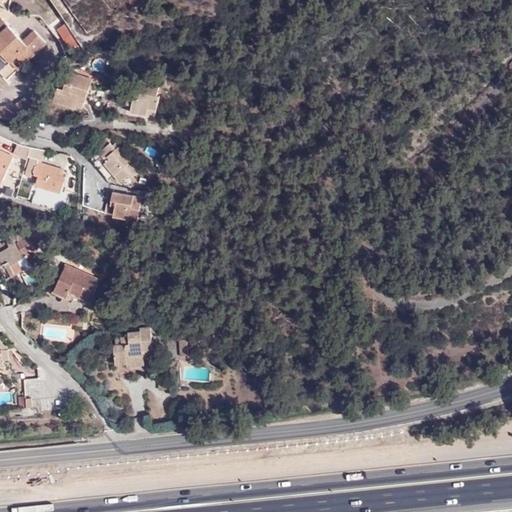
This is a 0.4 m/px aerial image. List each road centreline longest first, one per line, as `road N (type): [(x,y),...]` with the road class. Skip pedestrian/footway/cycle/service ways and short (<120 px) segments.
road 1 (motorway): [(511,455),(0,503)]
road 2 (primary): [(117,448),(323,429),(511,387)]
road 3 (motorway): [(285,511),(511,489)]
road 4 (residential): [(117,448),(104,409),(0,317)]
